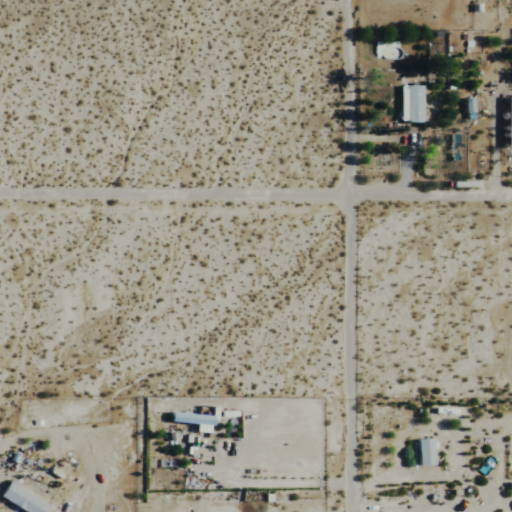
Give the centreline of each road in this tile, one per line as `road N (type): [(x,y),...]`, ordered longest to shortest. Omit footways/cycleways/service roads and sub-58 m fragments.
road 1 (residential): [(511,197),(0,182)]
road 2 (residential): [(364,511),(348,197)]
road 3 (residential): [(348,197),(349,0)]
